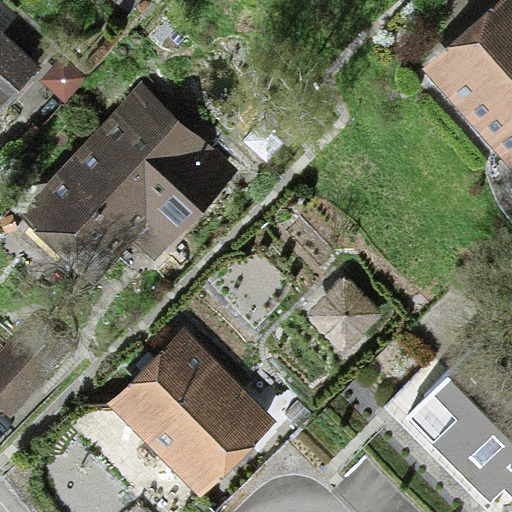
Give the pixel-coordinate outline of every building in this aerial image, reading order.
[(511,10),(430,77),(511,177),(511,10)] [(0,109),(39,66),(0,33),(0,109)] [(154,251),(219,181),(143,112),(42,222),(96,272),(133,232),(154,251)] [(39,320),(0,357),(0,395),(10,405),(68,350),(39,320)] [(184,351),(121,413),(196,490),(260,428),(184,351)] [(511,486),(511,392),(481,361),(433,407),(511,486)]
